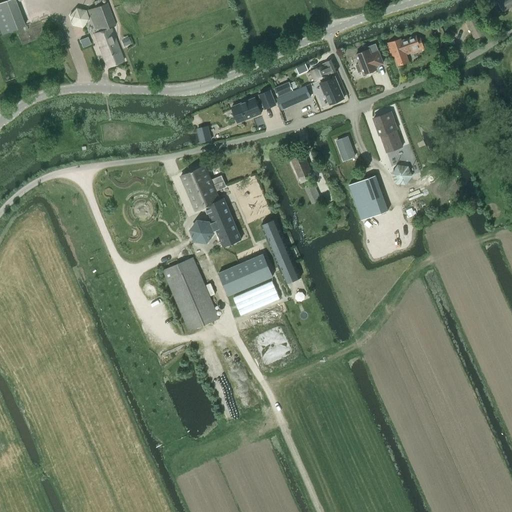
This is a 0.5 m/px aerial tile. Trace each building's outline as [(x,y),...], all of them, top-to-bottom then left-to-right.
[(106,69),(123,62),(110,28),(115,26),(107,4),(103,5),(101,0),(93,3),(95,8),(87,11),(96,33),(93,34),(106,69)] [(511,0),(502,0),(498,2),(503,11),(511,5),(511,0)] [(82,28),(89,20),(86,10),(76,8),(69,16),(72,26),(82,28)] [(475,39),(484,34),(475,16),(466,21),(475,39)] [(65,42),(60,29),(49,33),(54,46),(65,42)] [(401,41),(400,39),(387,44),(391,55),(394,54),(398,66),(408,62),(406,55),(424,48),(420,37),(416,38),(415,36),(401,41)] [(87,37),(79,40),(82,48),(90,45),(87,37)] [(129,37),(121,40),(124,45),(131,42),(129,37)] [(363,75),(376,70),(375,67),(383,64),(375,44),(367,48),(368,50),(356,55),(359,64),(355,65),(358,73),(362,72),(363,75)] [(315,81),(337,71),(332,60),(321,65),(322,67),(311,72),(315,81)] [(306,65),(296,69),(297,70),(299,73),(299,74),(308,70),(306,65)] [(344,99),(335,78),(319,84),(324,95),(325,95),(329,105),(332,104),(333,105),(337,103),(337,102),(344,99)] [(278,98),(293,92),(289,82),(274,88),(278,98)] [(288,94),(278,98),(277,99),(281,110),(310,98),(305,87),(293,92),(288,94)] [(268,89),(257,94),(260,99),(263,107),(264,108),(274,103),(268,89)] [(254,97),(231,106),(237,122),(260,113),(258,109),(263,107),(260,99),(256,101),(254,97)] [(397,130),(391,113),(373,119),(380,136),(386,153),(402,147),(397,130)] [(207,126),(197,129),(201,142),(211,140),(207,126)] [(336,141),(343,160),(355,156),(348,137),(336,141)] [(304,175),(311,172),(304,155),(291,160),(298,178),(299,177),(301,183),(306,181),(304,175)] [(406,185),(413,176),(409,166),(398,164),(391,173),(395,183),(406,185)] [(210,223),(213,231),(216,230),(223,247),(241,239),(224,198),(219,200),(215,191),(226,186),(221,176),(211,180),(205,165),(181,176),(196,211),(206,206),(213,222),(210,223)] [(375,175),(349,185),(362,220),(388,211),(375,175)] [(312,185),(305,189),(312,204),(319,201),(312,185)] [(261,225),(286,283),(300,277),(276,219),(261,225)] [(214,232),(213,231),(210,223),(209,222),(198,220),(191,230),(195,240),(207,242),(214,232)] [(228,296),(272,277),(263,255),(218,274),(228,296)] [(189,332),(218,319),(192,258),(162,271),(189,332)]
